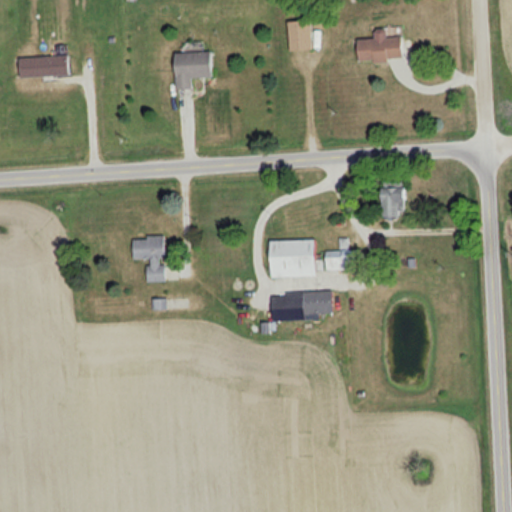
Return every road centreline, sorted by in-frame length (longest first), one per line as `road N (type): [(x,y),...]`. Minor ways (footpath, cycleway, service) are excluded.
road 1 (residential): [(473,0),(500,511)]
road 2 (residential): [(0,173),(511,149)]
